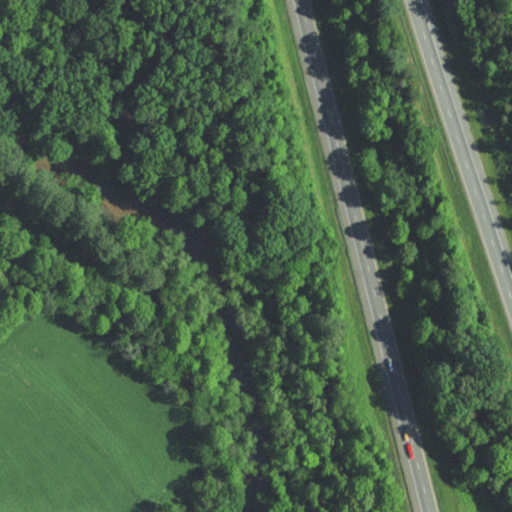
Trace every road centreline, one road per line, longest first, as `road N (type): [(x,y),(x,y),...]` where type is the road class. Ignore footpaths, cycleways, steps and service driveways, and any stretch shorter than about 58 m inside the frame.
road 1 (motorway): [(299,0),(355,240),(432,511)]
road 2 (motorway): [(511,299),(412,0)]
